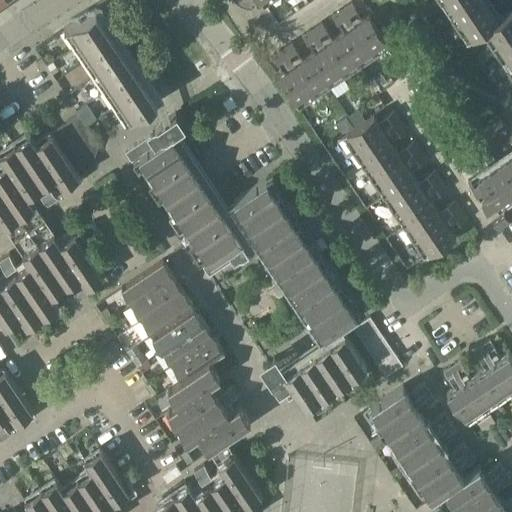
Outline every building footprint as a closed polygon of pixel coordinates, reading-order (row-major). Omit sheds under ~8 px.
[(345,4),(353,16),(359,12),(352,0),(345,4)] [(442,0),(466,36),(480,26),(511,73),(511,3),(497,13),(490,2),(492,0),(442,0)] [(339,9),(347,20),(353,16),(345,4),(339,9)] [(125,119),(151,102),(157,98),(96,6),(64,28),(125,119)] [(347,20),(339,9),(332,13),(340,25),(347,20)] [(369,12),(277,73),(299,105),(390,44),(369,12)] [(315,24),(323,36),(330,32),(322,20),(315,24)] [(309,29),(317,40),(323,36),(315,24),(309,29)] [(317,40),(309,29),(303,33),(310,45),(317,40)] [(285,45),(293,56),(300,52),(292,40),(285,45)] [(279,49),(287,60),(293,56),(285,45),(279,49)] [(287,60),(279,49),(273,53),(281,65),(287,60)] [(223,100),(228,108),(236,102),(231,94),(223,100)] [(357,104),(347,110),(353,119),(362,113),(357,104)] [(387,122),(399,114),(394,107),(382,115),(387,122)] [(54,126),(82,168),(90,163),(82,151),(98,140),(78,110),(54,126)] [(249,247),(173,134),(171,131),(181,124),(174,114),(176,113),(176,111),(161,121),(162,122),(163,122),(164,123),(150,133),(126,150),(132,159),(139,154),(144,161),(210,259),(203,265),(209,274),(233,257),(234,257),(249,247)] [(342,134),(424,255),(456,233),(374,112),(342,134)] [(399,114),(387,122),(391,128),(403,120),(399,114)] [(345,115),(335,122),(342,132),(352,125),(345,115)] [(403,120),(391,128),(395,135),(407,127),(403,120)] [(468,178),(480,196),(485,202),(482,204),(487,212),(511,195),(511,123),(506,128),(511,135),(511,134),(511,148),(497,159),(490,149),(492,148),(487,140),(476,148),(481,155),(483,154),(489,164),(468,178)] [(82,168),(54,126),(36,138),(29,128),(0,147),(0,153),(4,160),(0,162),(0,218),(3,223),(35,201),(27,191),(55,172),(62,182),(82,168)] [(407,152),(419,144),(414,137),(403,145),(407,152)] [(419,144),(407,152),(411,158),(423,150),(419,144)] [(423,150),(411,158),(415,164),(427,156),(423,150)] [(427,182),(439,174),(434,167),(423,175),(427,182)] [(439,174),(427,182),(431,188),(443,180),(439,174)] [(266,176),(234,198),(326,334),(358,312),(266,176)] [(443,180),(431,188),(436,194),(447,186),(443,180)] [(57,193),(53,188),(49,182),(39,189),(47,200),(57,193)] [(447,211),(459,203),(455,197),(443,205),(447,211)] [(459,203),(447,211),(451,218),(463,210),(459,203)] [(463,210),(451,218),(456,224),(468,216),(463,210)] [(498,228),(510,220),(505,213),(493,221),(498,228)] [(61,240),(53,229),(22,251),(29,261),(1,280),(0,278),(0,314),(6,323),(20,313),(27,323),(59,302),(52,292),(80,273),(87,283),(104,272),(85,244),(90,241),(80,227),(61,240)] [(17,263),(13,257),(9,252),(0,257),(0,259),(7,270),(17,263)] [(131,302),(173,273),(163,258),(121,286),(131,302)] [(141,317),(183,288),(173,273),(131,302),(141,317)] [(183,288),(141,317),(152,332),(193,303),(183,288)] [(162,347),(203,318),(193,303),(152,332),(162,347)] [(386,373),(403,362),(370,314),(354,325),(386,373)] [(172,361),(214,333),(203,318),(162,347),(172,361)] [(345,330),(284,371),(281,366),(279,360),(263,362),(263,364),(266,363),(272,372),(271,373),(281,388),(282,387),(289,398),(297,392),(305,403),(367,362),(345,330)] [(172,361),(182,376),(182,377),(209,358),(209,359),(224,349),(214,333),(172,361)] [(485,340),(493,353),(497,350),(498,347),(491,336),(485,340)] [(479,344),(488,356),(493,353),(485,340),(479,344)] [(488,356),(479,344),(474,348),(481,358),(484,359),(488,356)] [(478,368),(499,400),(511,391),(511,352),(509,347),(478,368)] [(455,360),(463,373),(467,370),(468,367),(461,357),(455,360)] [(209,448),(210,448),(225,437),(250,420),(239,403),(229,410),(210,381),(220,375),(209,359),(209,358),(182,377),(182,376),(167,386),(177,401),(167,408),(188,440),(198,433),(209,448)] [(450,364),(458,376),(463,373),(455,360),(450,364)] [(458,376),(450,364),(444,368),(451,378),(454,379),(458,376)] [(0,414),(9,408),(16,418),(33,407),(5,365),(0,368),(0,414)] [(499,400),(478,368),(447,389),(469,421),(499,400)] [(232,380),(220,388),(227,398),(238,390),(232,380)] [(416,394),(428,385),(424,380),(414,387),(413,390),(416,394)] [(392,435),(424,414),(403,383),(371,404),(392,435)] [(419,399),(431,391),(428,385),(416,394),(419,399)] [(431,391),(419,399),(422,403),(425,403),(435,396),(431,391)] [(436,424),(448,415),(444,410),(434,417),(433,420),(436,424)] [(424,414),(392,435),(412,465),(444,444),(424,414)] [(439,429),(451,421),(448,415),(436,424),(439,429)] [(11,430),(7,424),(3,418),(0,420),(0,435),(1,437),(11,430)] [(451,421),(439,429),(442,433),(445,433),(455,426),(451,421)] [(456,453),(468,445),(464,439),(454,446),(453,450),(456,453)] [(65,444),(59,449),(63,456),(74,449),(68,442),(65,444)] [(444,444),(412,465),(433,496),(448,486),(447,485),(464,474),(464,473),(444,444)] [(22,511),(112,511),(120,506),(114,496),(133,483),(123,469),(119,472),(100,445),(83,456),(90,466),(62,485),(55,475),(24,497),(31,507),(22,511)] [(459,459),(472,450),(468,445),(456,453),(459,459)] [(262,492),(233,449),(217,461),(224,471),(196,490),(189,480),(157,501),(164,511),(163,511),(253,511),(254,511),(247,502),(262,492)] [(472,450),(459,459),(462,462),(465,463),(475,456),(472,450)] [(492,474),(504,466),(500,460),(490,467),(489,470),(492,474)] [(212,473),(208,467),(204,462),(194,468),(202,480),(212,473)] [(465,511),(472,511),(500,494),(479,463),(464,473),(464,474),(447,485),(448,486),(465,511)] [(402,464),(392,470),(397,477),(407,471),(402,464)] [(495,479),(507,471),(504,466),(492,474),(495,479)] [(507,471),(495,479),(498,483),(501,484),(511,477),(507,471)] [(511,511),(500,494),(472,511),(511,511)]
